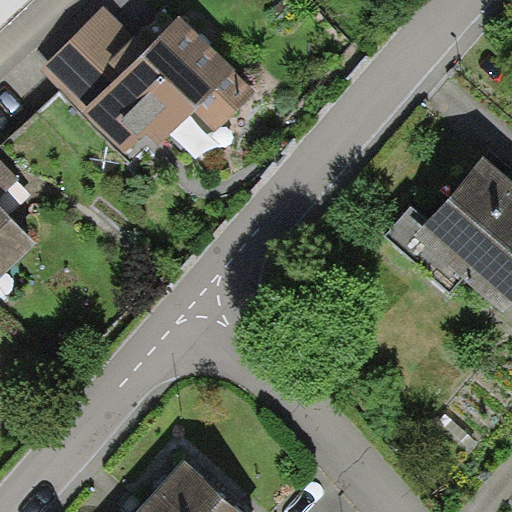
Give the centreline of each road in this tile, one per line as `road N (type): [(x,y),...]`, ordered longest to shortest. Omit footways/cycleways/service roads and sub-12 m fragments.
road 1 (residential): [(190,303),(455,0)]
road 2 (residential): [(387,511),(190,303)]
road 3 (residential): [(8,511),(190,303)]
